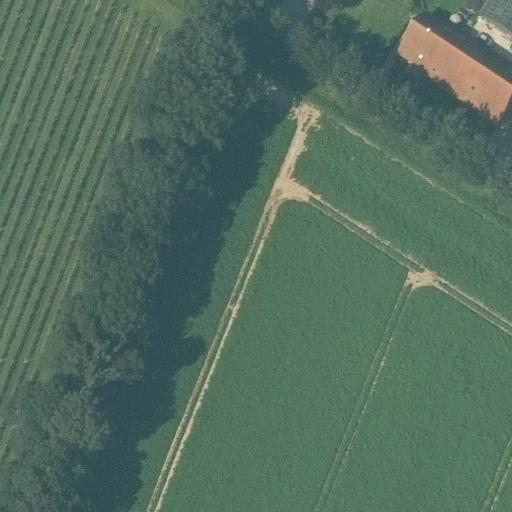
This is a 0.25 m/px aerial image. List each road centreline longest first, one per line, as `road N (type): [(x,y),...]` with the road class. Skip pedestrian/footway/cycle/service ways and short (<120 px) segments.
road 1 (unclassified): [(38,511),(231,2)]
road 2 (tertiary): [(511,187),(231,2)]
